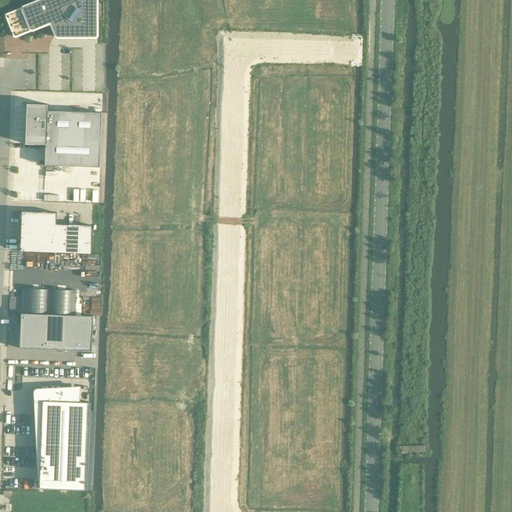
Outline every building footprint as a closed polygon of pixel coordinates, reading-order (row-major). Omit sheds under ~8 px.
[(13,36),(14,36),(14,37),(15,37),(16,37),(53,22),(57,32),(56,32),(56,33),(56,34),(55,34),(55,35),(56,35),(56,36),(57,37),(58,37),(58,38),(95,38),(95,37),(96,37),(97,36),(97,0),(39,0),(6,13),(7,14),(6,14),(6,15),(5,15),(5,16),(5,17),(13,36)] [(44,165),(99,167),(102,112),(48,110),(48,104),(27,104),(25,144),(45,145),(44,165)] [(21,211),(20,251),(90,254),(92,226),(56,224),(56,213),(21,211)] [(21,313),(20,348),(91,351),(93,316),(21,313)] [(34,392),(35,403),(42,404),(39,489),(86,491),(90,403),(79,403),(80,388),(38,389),(37,389),(36,389),(35,389),(35,390),(35,391),(34,391),(34,392)]
